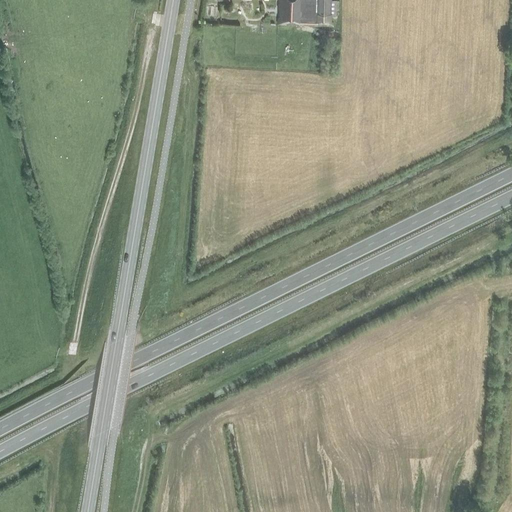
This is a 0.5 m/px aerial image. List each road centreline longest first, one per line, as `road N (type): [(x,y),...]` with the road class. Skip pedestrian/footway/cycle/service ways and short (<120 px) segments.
road 1 (trunk): [(0,452),(511,198)]
road 2 (trunk): [(511,175),(0,428)]
road 3 (tertiary): [(87,511),(173,0)]
